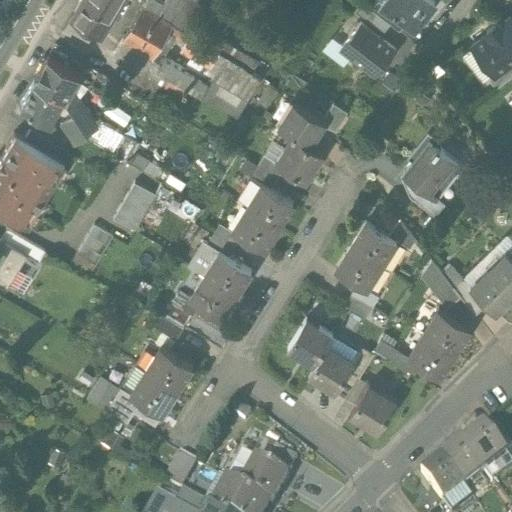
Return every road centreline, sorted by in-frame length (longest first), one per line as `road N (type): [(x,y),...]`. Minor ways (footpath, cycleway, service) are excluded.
road 1 (residential): [(231,370),(354,171)]
road 2 (residential): [(231,370),(342,449),(374,485)]
road 3 (residential): [(374,485),(483,380),(507,375)]
